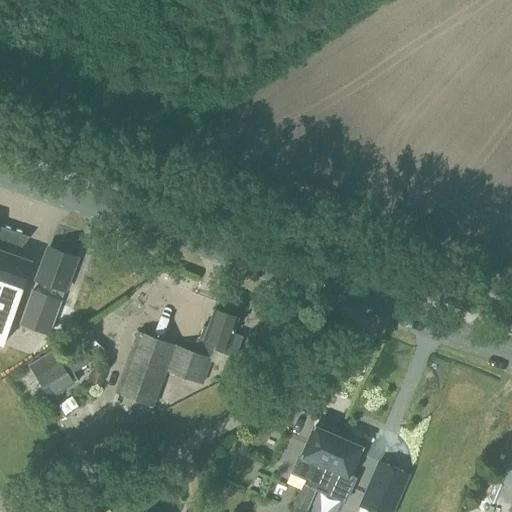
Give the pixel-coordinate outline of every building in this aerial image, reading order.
[(0,179),(0,190),(21,197),(24,187),(0,179)] [(37,280),(45,283),(65,290),(77,259),(48,248),(37,280)] [(0,342),(1,343),(31,260),(0,249),(0,342)] [(65,290),(45,283),(41,293),(61,300),(65,290)] [(61,300),(41,293),(33,290),(20,325),(49,336),(61,300)] [(240,338),(233,335),(238,317),(235,316),(234,314),(229,312),(225,313),(215,309),(208,327),(204,326),(200,338),(202,339),(197,354),(175,348),(176,345),(137,331),(115,393),(153,408),(167,371),(203,384),(212,353),(232,361),(240,338)] [(50,399),(79,381),(73,373),(65,361),(56,348),(28,365),(50,399)] [(84,348),(65,361),(73,373),(93,360),(84,348)] [(315,426),(301,458),(326,469),(341,437),(330,433),(331,429),(318,424),(317,427),(315,426)] [(363,447),(361,446),(362,443),(349,438),(348,441),(341,437),(326,469),(336,473),(349,478),(363,447)] [(290,475),(303,481),(292,505),(307,511),(317,487),(321,478),(326,469),(301,458),(297,460),(290,475)] [(317,487),(329,492),(336,473),(326,469),(321,478),(317,487)] [(370,483),(361,505),(374,511),(376,511),(390,511),(398,496),(370,483)]
